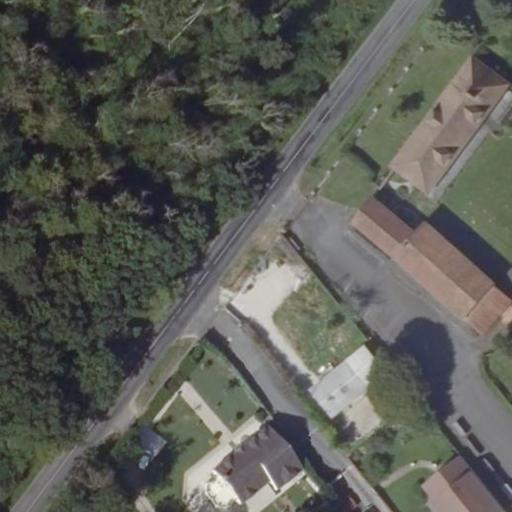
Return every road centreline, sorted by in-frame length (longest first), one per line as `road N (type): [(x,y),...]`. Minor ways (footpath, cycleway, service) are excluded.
road 1 (tertiary): [(416,0),(28,511)]
road 2 (unknown): [(273,187),(511,468)]
road 3 (unknown): [(364,511),(191,297)]
